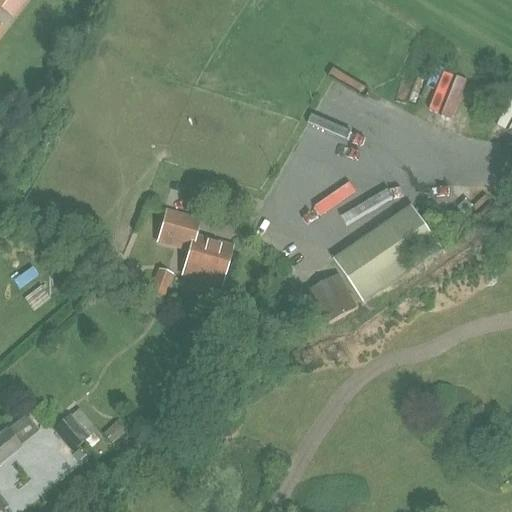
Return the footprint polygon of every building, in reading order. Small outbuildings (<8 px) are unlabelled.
[(442,249),(412,207),(334,261),(364,304),(442,249)] [(158,243),(183,250),(190,251),(183,275),(222,286),(232,248),(194,238),(198,223),(166,214),(158,243)] [(85,254),(80,260),(89,267),(94,261),(85,254)] [(105,262),(98,276),(118,287),(125,273),(105,262)] [(340,275),(306,293),(324,327),(357,309),(340,275)] [(163,302),(169,285),(153,280),(148,296),(163,302)] [(68,420),(51,434),(70,456),(87,442),(68,420)] [(0,495),(0,460),(19,444),(5,428),(0,431),(0,510),(7,504),(0,495)]
